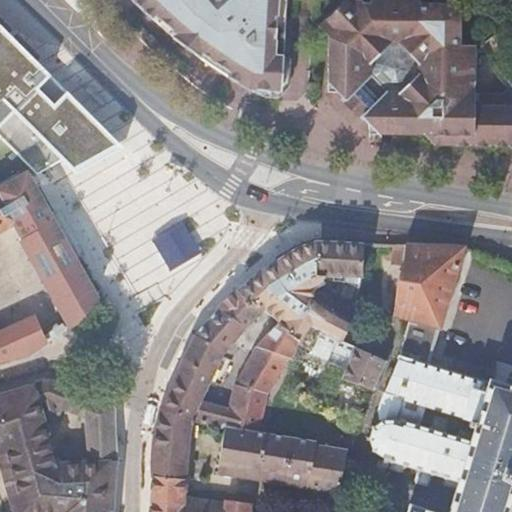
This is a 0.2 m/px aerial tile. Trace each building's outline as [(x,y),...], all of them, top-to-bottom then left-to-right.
[(134,0),(142,8),(144,10),(146,8),(151,13),(150,16),(151,17),(153,14),(173,33),(171,35),(174,37),(191,51),(203,59),(208,63),(211,59),(229,71),(226,74),(240,83),(247,86),(253,87),(275,88),(282,80),(283,55),(285,18),(286,0),(134,0)] [(338,90),(342,95),(345,98),(353,91),(369,108),(362,114),(364,117),(368,121),(368,131),(372,131),(424,132),(435,142),(511,142),(511,102),(475,102),(475,42),(461,41),(461,0),(456,0),(342,0),(318,24),(328,34),(327,90),(338,90)] [(0,24),(0,137),(36,173),(64,157),(72,166),(114,142),(105,133),(66,92),(48,74),(0,24)] [(101,108),(107,103),(90,84),(83,89),(101,108)] [(75,322),(96,298),(24,175),(0,188),(0,360),(26,352),(44,341),(38,327),(33,318),(22,324),(0,333),(0,231),(16,222),(24,237),(21,238),(70,326),(75,322)] [(39,183),(31,187),(46,213),(48,215),(55,211),(39,183)] [(171,268),(203,249),(185,220),(154,238),(171,268)] [(236,289),(237,290),(260,312),(264,308),(277,320),(275,323),(272,325),(297,339),(298,340),(306,322),(337,338),(340,339),(341,338),(350,320),(329,310),(312,296),(312,287),(319,283),(324,279),(319,272),(359,276),(360,241),(322,240),(313,240),(296,246),(275,259),(258,270),(252,276),(236,289)] [(504,511),(505,511),(506,511),(508,508),(506,507),(511,490),(511,489),(511,385),(508,384),(509,383),(505,382),(505,383),(491,379),(491,378),(488,377),(488,378),(487,378),(486,381),(428,364),(462,246),(403,243),(400,269),(398,269),(392,312),(410,318),(400,355),(398,354),(382,393),(383,393),(380,402),(378,407),(378,413),(379,419),(375,422),(372,426),(369,424),(368,427),(371,428),(370,432),(370,436),(367,437),(367,440),(370,439),(371,443),(372,446),(370,449),(373,451),(374,449),(375,449),(379,453),(382,456),(382,458),(385,459),(385,457),(388,458),(388,460),(389,460),(388,462),(390,463),(389,466),(390,468),(400,471),(402,469),(403,466),(405,467),(406,464),(415,467),(415,469),(416,470),(414,479),(415,481),(425,484),(427,482),(430,474),(432,475),(433,472),(443,475),(442,478),(444,478),(443,482),(444,484),(452,486),(456,485),(454,492),(453,492),(451,496),(453,496),(448,511),(434,511),(413,506),(413,504),(409,503),(409,504),(407,504),(407,507),(408,507),(406,511),(504,511)] [(180,363),(161,407),(193,418),(207,421),(227,425),(257,431),(266,394),(277,374),(285,359),(288,356),(289,356),(297,339),(272,325),(257,344),(233,385),(227,407),(201,400),(224,352),(260,312),(237,290),(193,333),(180,363)] [(358,349),(346,378),(369,387),(370,387),(382,359),(358,349)] [(0,467),(12,511),(112,511),(113,502),(113,499),(114,493),(115,410),(111,403),(79,391),(47,379),(0,392),(0,467)] [(153,478),(150,511),(250,511),(252,504),(223,501),(184,497),(191,429),(193,418),(161,407),(155,429),(150,477),(153,478)] [(345,452),(313,446),(314,441),(257,431),(227,425),(219,473),(306,488),(337,494),(345,452)]
